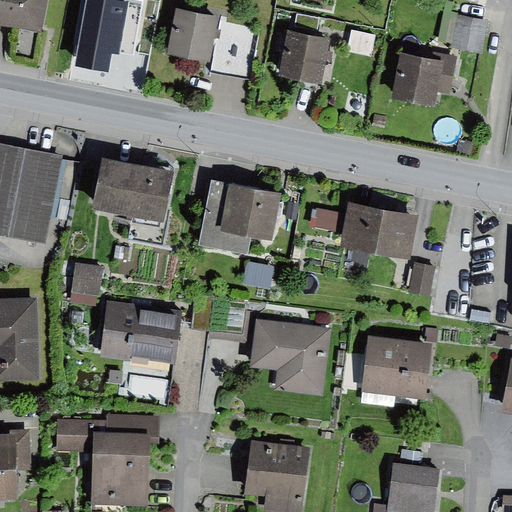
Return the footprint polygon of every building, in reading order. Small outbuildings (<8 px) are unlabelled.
[(42,35),(48,0),(0,0),(0,28),(17,30),(42,35)] [(114,0),(115,2),(102,0),(84,0),(77,37),(109,43),(108,53),(132,58),(143,0),(114,0)] [(219,20),(177,12),(167,58),(210,66),(219,20)] [(298,17),(296,27),(318,32),(320,22),(298,17)] [(485,23),(459,20),(456,48),(481,52),(485,23)] [(349,48),(370,52),(375,33),(354,28),(349,48)] [(332,43),(289,35),(280,79),(323,88),(329,57),(332,43)] [(432,63),(402,57),(393,100),(435,108),(438,95),(451,98),(459,57),(434,52),(432,63)] [(375,114),(373,123),(385,126),(387,117),(375,114)] [(64,151),(0,138),(0,233),(45,242),(64,151)] [(176,164),(104,150),(94,199),(135,207),(129,236),(166,244),(173,207),(168,206),(176,164)] [(282,184),(212,171),(199,241),(249,250),(252,230),(273,234),(282,184)] [(417,210),(350,195),(341,236),(408,250),(417,210)] [(300,202),(289,200),(286,216),(296,218),(300,202)] [(343,212),(318,206),(314,224),(339,230),(343,212)] [(276,263),(247,257),(243,278),(271,284),(276,263)] [(438,263),(415,258),(408,289),(431,294),(438,263)] [(104,263),(75,260),(72,291),(101,294),(104,263)] [(39,294),(0,294),(0,377),(40,377),(39,294)] [(213,298),(196,296),(192,327),(208,329),(213,298)] [(182,307),(108,297),(101,350),(175,360),(182,307)] [(333,325),(256,314),(250,361),(278,365),(274,387),(323,394),(333,325)] [(370,332),(362,389),(424,397),(432,340),(370,332)] [(511,355),(501,405),(511,406),(511,355)] [(148,501),(150,431),(159,431),(159,413),(107,412),(107,417),(55,415),(55,449),(91,450),(90,499),(148,501)] [(29,427),(0,427),(0,493),(3,493),(5,497),(15,497),(21,487),(17,468),(32,468),(29,427)] [(252,436),(245,489),(266,492),(264,507),(296,511),(301,511),(311,444),(252,436)] [(388,509),(415,511),(437,511),(442,465),(394,460),(389,503),(388,509)] [(511,493),(504,493),(503,510),(511,510),(511,493)] [(389,503),(375,501),(373,511),(388,511),(388,509),(389,503)]
